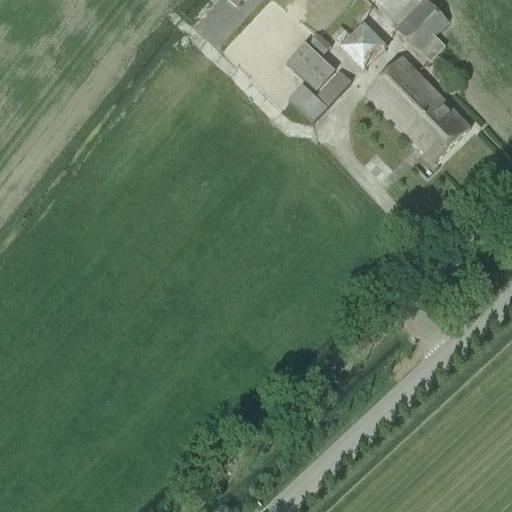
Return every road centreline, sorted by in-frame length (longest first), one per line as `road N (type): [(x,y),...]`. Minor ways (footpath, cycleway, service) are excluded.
road 1 (tertiary): [(276,511),(454,352)]
road 2 (track): [(339,135),(289,130),(173,20)]
road 3 (unclassified): [(413,300),(511,209)]
